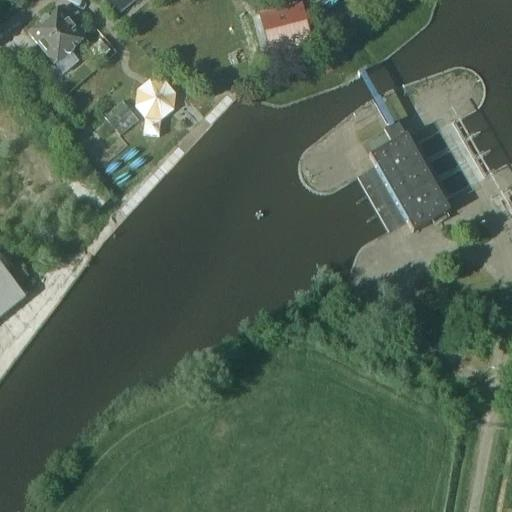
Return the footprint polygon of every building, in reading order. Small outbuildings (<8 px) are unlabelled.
[(104,0),(119,17),(138,0),(169,0),(170,2),(172,0),(104,0)] [(85,41),(76,30),(84,23),(77,14),(69,21),(60,9),(28,36),(54,67),(85,41)] [(179,84),(146,82),(142,136),(163,137),(165,116),(177,117),(179,84)] [(104,119),(120,138),(137,123),(122,104),(104,119)] [(449,214),(446,209),(442,202),(413,150),(405,137),(403,138),(396,126),(393,128),(389,130),(383,133),(390,145),(369,158),(412,234),(449,214)] [(0,320),(25,300),(16,289),(29,279),(17,265),(5,275),(0,268),(0,320)] [(388,311),(360,296),(351,314),(379,329),(388,311)]
